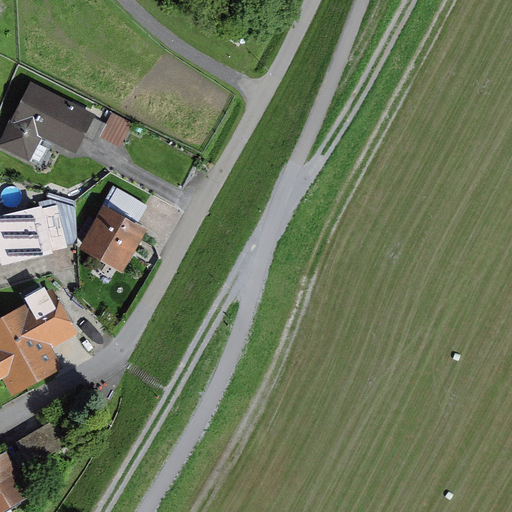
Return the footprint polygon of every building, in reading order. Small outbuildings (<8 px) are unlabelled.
[(33,80),(0,142),(0,144),(32,161),(45,136),(78,153),(87,137),(100,144),(104,136),(124,146),(136,123),(116,112),(110,123),(97,116),(98,114),(33,80)] [(105,203),(81,246),(124,270),(148,227),(134,219),(138,213),(141,206),(119,194),(112,207),(105,203)] [(44,203),(0,212),(0,253),(2,264),(55,252),(54,249),(70,246),(61,204),(45,208),(44,203)] [(66,366),(56,347),(82,333),(55,286),(0,317),(0,378),(3,377),(14,396),(66,366)] [(8,449),(0,453),(0,511),(34,492),(22,472),(64,448),(49,423),(19,441),(23,449),(11,455),(8,449)]
